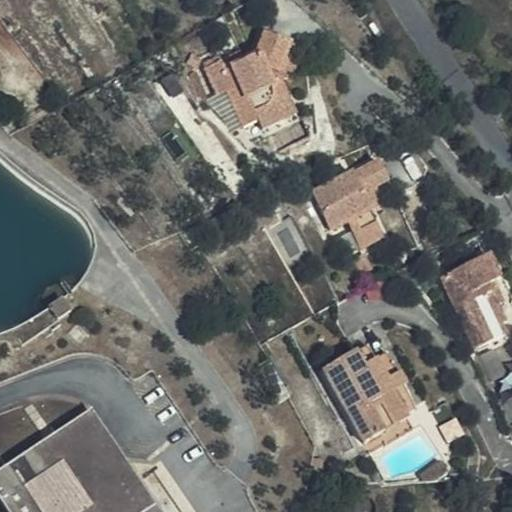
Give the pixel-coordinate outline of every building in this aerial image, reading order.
[(305,48),(266,32),(256,54),(245,59),(226,68),(222,59),(207,67),(219,92),(225,91),(244,126),(258,120),(264,131),(298,114),(280,75),(292,80),(305,48)] [(226,68),(245,59),(240,51),(222,59),(226,68)] [(197,68),(203,59),(192,53),(187,62),(197,68)] [(222,59),(219,53),(203,61),(207,67),(222,59)] [(202,103),(212,99),(211,97),(198,71),(189,75),(202,103)] [(234,131),(244,126),(225,91),(219,92),(211,97),(212,99),(234,131)] [(385,207),(376,191),(391,184),(379,160),(312,193),(330,230),(348,222),(352,230),(361,247),(384,236),(373,214),(385,207)] [(511,301),(490,256),(444,277),(478,349),(511,333),(511,301)] [(350,278),(370,267),(366,258),(346,269),(350,278)] [(70,309),(60,295),(48,305),(57,318),(70,309)] [(366,365),(376,359),(367,345),(357,351),(366,365)] [(388,353),(376,359),(366,365),(357,351),(324,370),(370,454),(379,449),(374,439),(409,419),(395,393),(406,386),(388,353)] [(158,511),(91,410),(0,469),(0,490),(14,511),(158,511)] [(414,429),(409,419),(374,439),(379,449),(414,429)] [(315,458),(309,483),(323,482),(324,458),(315,458)] [(419,476),(424,482),(442,480),(449,474),(439,461),(419,476)]
